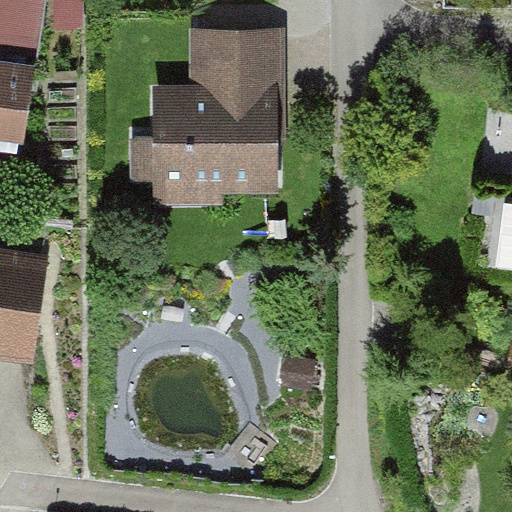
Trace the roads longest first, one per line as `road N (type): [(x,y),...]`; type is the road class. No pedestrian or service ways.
road 1 (residential): [(358,0),(352,437),(361,511)]
road 2 (residential): [(241,511),(11,490)]
